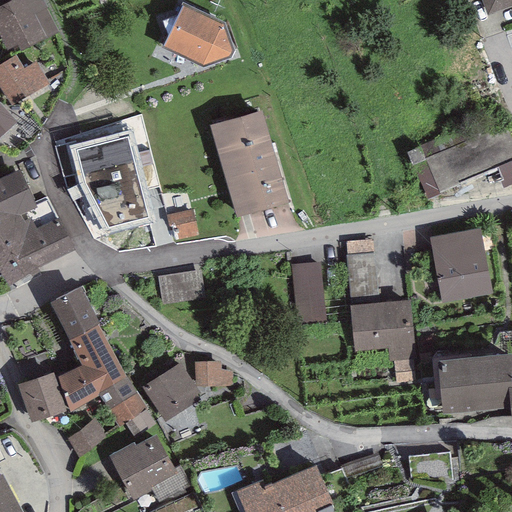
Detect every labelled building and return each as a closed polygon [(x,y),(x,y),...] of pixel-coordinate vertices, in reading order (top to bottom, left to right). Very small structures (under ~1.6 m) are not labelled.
[(1,0),(5,7),(0,9),(0,41),(6,54),(50,33),(34,0),(1,0)] [(511,0),(476,0),(482,17),(511,7),(511,0)] [(215,27),(176,9),(156,49),(197,66),(224,56),(215,27)] [(12,61),(0,67),(0,95),(6,107),(45,87),(34,67),(19,74),(12,61)] [(255,113),(205,127),(229,217),(280,204),(255,113)] [(0,114),(0,130),(8,123),(0,114)] [(408,154),(425,196),(495,168),(503,188),(511,184),(511,139),(508,130),(499,133),(494,120),(408,154)] [(132,132),(69,146),(78,185),(101,230),(107,235),(156,224),(132,132)] [(0,212),(15,206),(21,217),(36,208),(19,170),(0,179),(0,212)] [(21,217),(15,206),(0,212),(0,273),(8,287),(74,250),(57,218),(36,228),(31,219),(24,222),(21,217)] [(195,235),(191,211),(166,215),(168,226),(147,230),(150,244),(195,235)] [(476,229),(426,237),(437,304),(487,295),(476,229)] [(341,244),(346,306),(350,352),(410,348),(406,301),(378,303),(373,241),(341,244)] [(317,264),(289,266),(294,323),(322,321),(317,264)] [(202,272),(158,278),(161,304),(206,298),(202,272)] [(92,322),(75,287),(46,301),(63,336),(92,322)] [(123,378),(92,322),(63,336),(78,365),(55,377),(59,393),(66,410),(95,394),(123,378)] [(508,354),(430,362),(435,417),(507,410),(508,422),(511,421),(511,387),(511,388),(508,354)] [(219,362),(193,363),(195,389),(230,387),(229,372),(219,370),(219,362)] [(198,396),(176,364),(142,387),(164,419),(198,396)] [(63,411),(51,378),(22,389),(33,421),(63,411)] [(133,393),(123,378),(95,394),(105,409),(133,393)] [(142,409),(133,393),(105,409),(114,425),(124,419),(142,409)] [(151,424),(142,409),(124,419),(133,435),(151,424)] [(104,435),(91,419),(66,438),(79,455),(104,435)] [(152,434),(108,456),(129,499),(174,477),(152,434)] [(254,482),(232,492),(241,511),(333,511),(312,465),(258,490),(254,482)] [(0,511),(15,511),(0,485),(0,511)]
